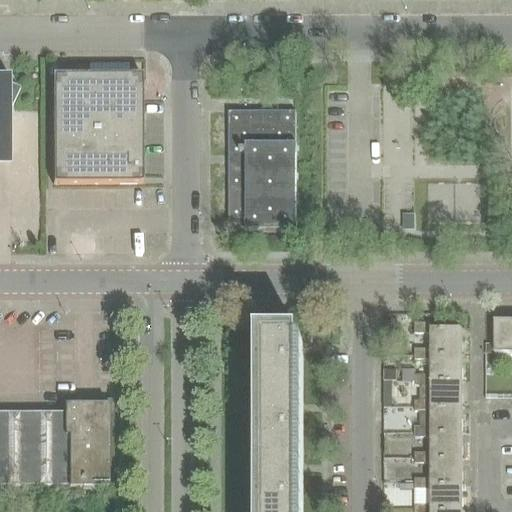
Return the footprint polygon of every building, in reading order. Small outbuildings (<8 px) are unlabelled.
[(49,77),(57,77),(57,65),(49,65),(49,77)] [(19,92),(10,87),(10,78),(8,78),(8,84),(3,84),(0,82),(0,157),(8,158),(8,161),(10,161),(10,113),(19,92)] [(142,78),(141,78),(52,78),(53,186),(142,186),(142,78)] [(414,91),(402,92),(402,108),(415,108),(414,91)] [(295,113),(228,113),(228,223),(245,223),(245,232),(296,232),(296,223),(296,155),(297,155),(297,146),(294,146),(294,142),(295,142),(295,113)] [(402,216),(402,232),(415,232),(414,216),(402,216)] [(398,323),(386,324),(387,340),(393,340),(392,332),(398,332),(398,323)] [(511,323),(494,323),(494,355),(511,355),(511,323)] [(429,336),(429,351),(429,357),(462,357),(462,331),(431,331),(431,325),(414,325),(414,336),(429,336)] [(257,335),(256,511),(302,511),(303,340),(296,340),(296,335),(257,335)] [(429,357),(429,351),(414,352),(414,362),(429,362),(429,377),(429,383),(462,383),(462,357),(429,357)] [(414,370),(400,370),(401,384),(414,384),(414,377),(414,370)] [(418,388),(418,403),(430,403),(430,409),(462,409),(462,383),(429,383),(429,377),(414,377),(414,384),(414,388),(418,388)] [(414,413),(419,413),(419,429),(430,429),(430,435),(462,435),(462,409),(430,409),(430,403),(418,403),(414,403),(414,413)] [(109,407),(108,407),(88,407),(65,407),(65,415),(0,413),(0,487),(69,488),(69,490),(109,490),(109,407)] [(430,429),(419,429),(414,429),(414,440),(429,440),(429,455),(429,461),(462,461),(462,435),(430,435),(430,429)] [(429,461),(429,455),(414,455),(414,465),(430,465),(430,481),(430,487),(462,487),(462,461),(429,461)] [(430,487),(430,481),(414,481),(414,491),(429,491),(429,507),(430,507),(430,511),(462,511),(462,487),(430,487)]
